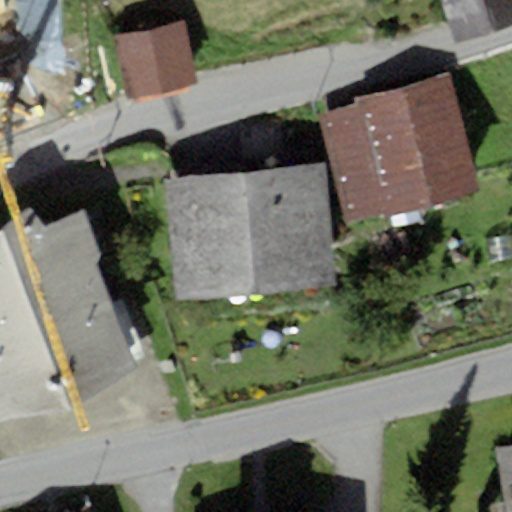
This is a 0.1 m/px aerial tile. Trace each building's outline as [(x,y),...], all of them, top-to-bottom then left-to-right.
[(511,0),(442,0),(455,39),(511,20),(511,0)] [(185,23),(113,40),(127,103),(200,86),(185,23)] [(449,72),(353,97),(354,102),(317,112),(345,220),(388,209),(389,214),(480,190),(449,72)] [(323,168),(164,182),(174,300),(333,287),(323,168)] [(0,231),(0,422),(71,407),(139,367),(96,264),(100,251),(85,210),(44,226),(32,207),(0,231)] [(511,511),(511,445),(496,448),(505,511),(511,511)]
